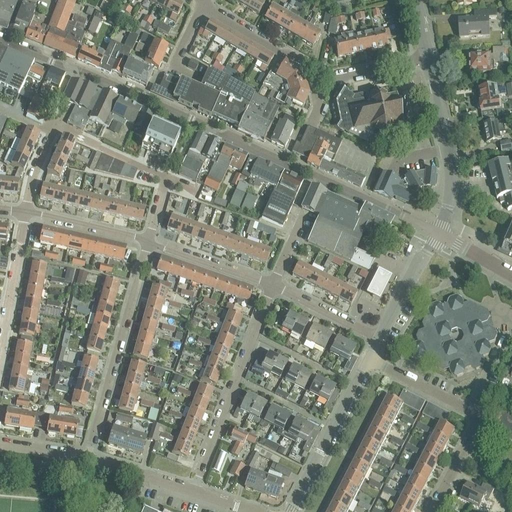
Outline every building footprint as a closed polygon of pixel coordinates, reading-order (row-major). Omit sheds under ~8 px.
[(0,0),(0,28),(6,31),(18,0),(0,0)] [(66,27),(68,23),(76,3),(68,0),(59,0),(48,28),(41,46),(60,53),(67,36),(65,35),(68,28),(66,27)] [(153,11),(158,0),(145,0),(145,1),(150,3),(147,8),(153,11)] [(166,12),(172,1),(169,0),(158,0),(153,11),(157,13),(159,8),(166,12)] [(248,10),(252,0),(239,0),(237,3),(248,10)] [(258,16),(264,5),(255,0),(252,0),(248,10),(258,16)] [(277,27),(292,1),(292,0),(287,0),(285,5),(281,12),(272,7),(265,20),(277,27)] [(350,5),(348,0),(344,0),(332,3),(334,9),(350,5)] [(177,17),(183,7),(172,1),(166,12),(172,15),(170,19),(175,22),(177,17)] [(296,21),(288,16),(295,3),(292,1),(277,27),(289,33),(296,21)] [(111,14),(116,3),(113,2),(111,7),(110,6),(107,12),(111,14)] [(33,19),(34,16),(33,16),(36,8),(23,3),(12,29),(27,35),(32,22),(33,19)] [(126,21),(132,9),(128,7),(125,13),(122,19),(126,21)] [(91,17),(94,11),(88,8),(86,15),(91,17)] [(381,17),(379,10),(372,12),(373,18),(381,17)] [(104,23),(107,16),(97,11),(87,32),(95,35),(101,21),(104,23)] [(328,25),(331,15),(325,12),(323,24),(328,25)] [(490,38),(489,21),(497,21),(496,12),(474,14),(474,21),(459,22),(460,39),(490,38)] [(335,36),(338,25),(341,25),(340,18),(331,20),(327,34),(335,36)] [(300,40),(312,21),(308,19),(304,26),(296,21),(289,33),(300,40)] [(215,38),(221,28),(210,21),(204,32),(202,36),(206,39),(209,35),(215,38)] [(313,47),(320,35),(311,30),(315,23),(312,21),(300,40),(313,47)] [(41,46),(48,28),(32,22),(27,35),(25,39),(41,46)] [(168,35),(171,29),(160,24),(157,30),(168,35)] [(75,59),(84,35),(77,32),(78,28),(76,27),(74,30),(68,28),(65,35),(67,36),(60,53),(75,59)] [(226,44),(231,34),(221,28),(215,38),(226,44)] [(367,51),(363,30),(360,31),(361,36),(354,37),(357,53),(367,51)] [(377,49),(373,33),(366,35),(365,30),(363,30),(367,51),(377,49)] [(385,40),(390,39),(389,31),(384,32),(384,31),(373,33),(377,49),(387,47),(385,40)] [(132,52),(139,37),(130,33),(123,49),(132,52)] [(146,44),(149,37),(143,34),(140,41),(146,44)] [(236,50),(241,39),(231,34),(226,44),(236,50)] [(347,56),(343,34),(340,35),(341,40),(334,42),(337,58),(347,56)] [(357,53),(354,37),(346,39),(345,34),(343,34),(347,56),(357,53)] [(246,56),(252,46),(241,39),(236,50),(246,56)] [(162,60),(168,48),(154,42),(149,54),(162,60)] [(111,72),(120,76),(124,65),(126,66),(130,57),(132,52),(123,49),(110,43),(105,55),(103,58),(98,70),(110,75),(111,72)] [(257,62),(262,52),(252,46),(246,56),(257,62)] [(98,70),(103,58),(105,55),(91,48),(89,52),(83,49),(78,60),(98,70)] [(508,63),(508,49),(493,48),(493,55),(491,56),(491,54),(468,55),(469,75),(492,74),(492,73),(495,72),(495,64),(508,63)] [(0,87),(18,96),(25,81),(34,84),(31,90),(36,92),(40,84),(39,84),(46,70),(33,66),(34,64),(0,50),(0,87)] [(267,68),(273,58),(262,52),(257,62),(262,65),(259,70),(264,73),(267,68)] [(158,70),(162,60),(149,54),(145,64),(130,57),(154,69),(158,70)] [(152,75),(154,69),(130,57),(127,63),(152,75)] [(195,72),(198,65),(191,61),(188,68),(195,72)] [(227,74),(233,64),(229,62),(223,71),(227,74)] [(304,82),(301,72),(284,62),(276,78),(269,74),(262,87),(278,95),(279,95),(282,89),(304,82)] [(146,88),(152,75),(127,63),(126,66),(121,77),(146,88)] [(241,75),(244,70),(236,65),(232,71),(241,75)] [(59,87),(65,75),(51,69),(41,92),(49,95),(52,88),(56,90),(55,92),(58,93),(60,88),(59,87)] [(279,108),(257,96),(208,69),(200,90),(169,76),(167,80),(164,79),(158,93),(179,103),(178,104),(210,119),(211,117),(238,129),(237,131),(263,143),(264,140),(284,149),(293,130),(279,124),(279,125),(272,122),(279,108)] [(262,85),(267,77),(261,74),(256,82),(262,85)] [(68,86),(62,100),(75,106),(66,124),(83,132),(89,119),(103,126),(108,128),(112,121),(124,127),(126,122),(133,125),(140,111),(141,109),(103,91),(102,93),(84,85),(84,87),(71,81),(68,86)] [(309,96),(304,82),(282,89),(279,95),(278,95),(275,101),(289,109),(292,104),(303,109),(309,96)] [(403,124),(397,94),(386,96),(375,89),(368,99),(362,95),(353,97),(347,93),(348,92),(340,86),(329,102),(334,122),(331,126),(340,132),(341,131),(348,135),(350,132),(354,134),(355,132),(360,131),(360,134),(374,131),(385,138),(393,127),(403,124)] [(500,111),(498,97),(506,96),(505,90),(497,91),(497,88),(480,90),(481,103),(480,103),(481,113),(500,111)] [(43,122),(50,107),(33,100),(27,115),(43,122)] [(141,137),(149,121),(152,116),(142,111),(132,133),(141,137)] [(505,133),(504,126),(511,123),(511,117),(502,119),(503,121),(484,125),(488,144),(501,141),(499,134),(505,133)] [(283,119),(281,124),(293,129),(295,125),(283,119)] [(176,144),(180,135),(153,123),(141,148),(142,148),(147,151),(168,160),(176,144)] [(333,163),(337,154),(341,143),(317,132),(314,130),(308,128),(300,145),(296,143),(291,153),(308,161),(307,164),(361,188),(365,179),(341,168),(332,164),(333,163)] [(34,147),(39,135),(27,130),(22,142),(34,147)] [(16,137),(4,131),(2,136),(14,141),(16,137)] [(212,163),(220,143),(208,138),(207,140),(197,135),(178,176),(196,183),(206,160),(212,163)] [(69,155),(75,143),(62,138),(57,150),(69,155)] [(511,151),(511,145),(511,141),(500,143),(502,154),(511,151)] [(29,159),(34,147),(22,142),(16,154),(29,159)] [(217,193),(229,166),(241,171),(248,156),(225,145),(206,188),(217,193)] [(87,166),(93,151),(87,149),(83,159),(77,156),(75,161),(87,166)] [(64,167),(69,155),(57,150),(52,162),(64,167)] [(95,171),(101,155),(102,155),(97,152),(90,169),(95,171)] [(23,171),(29,159),(16,154),(11,166),(19,169),(13,182),(5,181),(4,194),(17,196),(18,182),(23,171)] [(101,173),(107,158),(101,155),(95,171),(101,173)] [(275,188),(283,171),(258,160),(257,161),(249,157),(239,182),(243,184),(246,178),(252,181),(250,185),(260,190),(263,184),(267,186),(268,185),(275,188)] [(511,176),(509,163),(511,162),(511,157),(508,158),(508,162),(489,167),(497,200),(499,200),(501,205),(505,204),(507,212),(511,210),(511,176)] [(107,174),(113,160),(107,158),(101,173),(107,174)] [(114,176),(119,163),(113,160),(107,174),(114,176)] [(59,179),(64,167),(52,162),(47,174),(52,176),(59,179)] [(120,177),(125,165),(119,163),(114,176),(120,177)] [(127,179),(131,168),(125,165),(120,177),(127,179)] [(133,180),(137,170),(131,168),(127,179),(133,180)] [(421,187),(421,186),(424,185),(424,187),(433,188),(434,186),(435,186),(437,176),(435,176),(435,172),(425,170),(425,171),(422,171),(420,172),(419,172),(416,172),(414,173),(413,172),(405,177),(405,178),(404,179),(403,180),(402,181),(401,182),(399,181),(400,180),(382,172),(373,192),(391,200),(393,196),(396,198),(395,199),(405,204),(405,202),(407,203),(411,194),(410,193),(412,191),(413,192),(421,187)] [(296,195),(303,181),(283,171),(275,188),(269,200),(270,201),(290,209),(293,203),(292,202),(295,194),(296,195)] [(53,203),(57,190),(48,188),(52,176),(47,174),(42,187),(39,200),(53,203)] [(236,188),(241,176),(236,174),(231,185),(236,188)] [(238,184),(236,191),(245,195),(248,188),(238,184)] [(152,196),(154,188),(137,185),(136,191),(144,193),(142,199),(147,200),(148,195),(152,196)] [(383,239),(391,222),(363,209),(362,210),(325,193),(311,186),(301,208),(319,217),(308,242),(350,262),(369,270),(374,259),(356,250),(364,230),(383,239)] [(65,206),(68,192),(57,190),(53,203),(65,206)] [(235,191),(229,206),(238,209),(245,195),(235,191)] [(78,208),(81,195),(68,192),(65,206),(78,208)] [(91,211),(93,198),(81,195),(78,208),(91,211)] [(247,195),(242,209),(251,213),(256,199),(247,195)] [(103,214),(106,201),(93,198),(91,211),(103,214)] [(225,209),(227,203),(216,199),(213,205),(225,209)] [(116,217),(119,204),(106,201),(103,214),(116,217)] [(282,228),(290,209),(270,201),(262,219),(282,228)] [(129,220),(132,207),(119,204),(116,217),(129,220)] [(145,221),(148,211),(132,207),(129,220),(142,223),(142,220),(145,221)] [(179,235),(184,222),(171,218),(167,231),(179,235)] [(196,226),(184,222),(179,235),(192,240),(196,226)] [(511,223),(499,251),(511,256),(511,223)] [(263,233),(265,227),(255,224),(253,230),(251,234),(262,237),(263,233)] [(204,244),(209,231),(196,226),(192,240),(204,244)] [(273,236),(275,231),(265,227),(263,233),(271,236),(269,242),(273,244),(276,237),(273,236)] [(53,247),(56,232),(42,229),(39,244),(53,247)] [(221,235),(209,231),(204,244),(216,248),(221,235)] [(67,250),(70,236),(56,232),(53,247),(67,250)] [(233,239),(221,235),(216,248),(229,252),(233,239)] [(81,253),(84,239),(70,236),(67,250),(81,253)] [(95,257),(98,242),(84,239),(81,253),(95,257)] [(246,243),(233,239),(229,252),(241,256),(246,243)] [(108,260),(112,245),(98,242),(95,257),(108,260)] [(254,261),(258,248),(246,243),(241,256),(254,261)] [(122,263),(126,249),(112,245),(108,260),(122,263)] [(266,265),(271,252),(258,248),(254,261),(266,265)] [(71,265),(78,267),(79,260),(73,259),(71,265)] [(168,276),(173,262),(161,259),(160,263),(157,271),(157,272),(168,276)] [(330,275),(336,277),(342,263),(336,260),(330,275)] [(180,280),(184,266),(173,262),(168,276),(180,280)] [(310,270),(299,264),(292,276),(304,282),(310,270)] [(44,280),(46,268),(32,265),(30,277),(44,280)] [(191,284),(196,270),(184,266),(180,280),(191,284)] [(202,288),(207,274),(196,270),(191,284),(202,288)] [(322,276),(310,270),(304,282),(316,288),(322,276)] [(362,270),(360,276),(366,278),(369,273),(362,270)] [(393,279),(378,272),(366,297),(380,304),(393,279)] [(214,291),(219,278),(207,274),(202,288),(214,291)] [(334,282),(322,276),(316,288),(327,294),(334,282)] [(42,291),(44,280),(30,277),(28,289),(42,291)] [(225,295),(230,282),(219,278),(214,291),(225,295)] [(116,296),(119,285),(106,281),(103,292),(116,296)] [(236,299),(241,286),(230,282),(225,295),(236,299)] [(339,300),(345,288),(334,282),(327,294),(339,300)] [(253,307),(257,296),(251,294),(253,290),(241,286),(236,299),(248,303),(247,305),(253,307)] [(163,303),(166,291),(153,288),(149,300),(163,303)] [(351,306),(357,294),(345,288),(339,300),(351,306)] [(39,303),(42,291),(28,289),(26,301),(39,303)] [(113,308),(116,297),(116,296),(103,292),(99,305),(113,308)] [(485,363),(483,358),(488,356),(491,350),(489,345),(494,343),(497,337),(496,336),(495,332),(490,329),(489,329),(487,324),(488,323),(490,318),(490,317),(491,316),(490,313),(489,314),(488,312),(469,303),(465,305),(465,306),(464,306),(462,300),(456,298),(450,300),(448,305),(442,307),(436,305),(431,306),(428,312),(430,318),(425,320),(422,325),(424,331),(419,333),(416,338),(418,344),(412,346),(410,351),(412,357),(417,359),(423,357),(425,363),(431,366),(436,364),(438,369),(444,372),(449,370),(451,375),(457,378),(463,376),(465,371),(471,369),(476,371),(482,369),(485,363)] [(159,315),(163,303),(149,300),(146,311),(159,315)] [(37,315),(39,303),(26,301),(23,313),(37,315)] [(216,305),(216,304),(210,301),(208,306),(209,306),(208,309),(213,311),(214,308),(215,308),(216,305)] [(110,320),(113,308),(99,305),(96,316),(110,320)] [(240,315),(242,310),(233,307),(231,312),(240,315)] [(156,327),(159,315),(146,311),(143,323),(156,327)] [(35,327),(37,315),(23,313),(21,324),(35,327)] [(237,330),(242,318),(229,313),(224,324),(237,330)] [(291,334),(298,319),(289,314),(288,316),(282,313),(275,326),(282,329),(281,330),(291,334)] [(107,331),(110,320),(96,316),(93,328),(107,331)] [(193,319),(191,324),(191,325),(197,327),(200,321),(193,319)] [(308,331),(305,329),(308,324),(298,319),(291,334),(303,340),(308,331)] [(153,338),(156,327),(143,323),(140,334),(153,338)] [(33,339),(35,327),(21,324),(19,337),(33,339)] [(233,341),(237,330),(224,324),(220,336),(233,341)] [(315,346),(322,331),(313,327),(310,332),(308,331),(303,340),(315,346)] [(103,343),(106,331),(107,331),(93,328),(90,339),(103,343)] [(328,342),(331,336),(322,331),(315,346),(324,351),(324,350),(327,351),(331,343),(328,342)] [(175,339),(181,341),(183,335),(176,333),(175,339)] [(157,339),(153,338),(140,334),(136,346),(150,350),(150,349),(151,344),(155,345),(157,339)] [(229,352),(233,341),(220,336),(215,347),(229,352)] [(100,355),(103,344),(103,343),(90,339),(86,351),(100,355)] [(339,359),(346,344),(337,339),(334,345),(331,343),(327,351),(330,353),(329,354),(339,359)] [(29,359),(32,347),(18,344),(15,356),(29,359)] [(351,356),(355,348),(346,344),(339,359),(348,363),(351,356)] [(147,361),(150,350),(136,346),(133,358),(147,361)] [(224,363),(229,352),(215,347),(211,358),(224,363)] [(270,374),(278,359),(277,359),(268,355),(268,356),(267,355),(265,358),(264,360),(258,357),(251,371),(262,377),(265,372),(270,374)] [(27,371),(29,359),(15,356),(13,368),(27,371)] [(348,363),(344,370),(350,373),(357,359),(351,356),(348,363)] [(94,374),(98,363),(84,359),(82,358),(80,363),(83,364),(81,371),(94,374)] [(220,375),(224,363),(211,358),(206,369),(220,375)] [(287,371),(284,370),(287,364),(278,359),(270,374),(282,380),(287,371)] [(58,363),(56,371),(63,373),(64,368),(61,368),(62,365),(58,363)] [(142,379),(145,367),(131,363),(128,375),(142,379)] [(294,386),(301,372),(302,371),(293,367),(290,373),(287,371),(282,380),(294,386)] [(25,383),(27,371),(13,368),(11,380),(25,383)] [(215,386),(220,375),(206,369),(202,381),(215,386)] [(91,386),(94,374),(81,371),(78,383),(91,386)] [(311,383),(308,382),(311,376),(302,371),(301,372),(294,386),(306,392),(311,383)] [(138,391),(142,379),(128,375),(125,387),(138,391)] [(175,375),(172,381),(179,384),(182,378),(175,375)] [(318,398),(325,384),(317,379),(314,384),(311,383),(306,392),(318,398)] [(23,395),(25,383),(11,380),(9,392),(23,395)] [(54,380),(53,384),(52,387),(52,388),(54,389),(54,390),(61,392),(62,388),(56,386),(57,381),(54,380)] [(88,398),(91,386),(78,383),(74,394),(88,398)] [(329,413),(339,393),(334,391),(335,389),(325,384),(318,398),(327,403),(323,410),(329,413)] [(209,403),(213,392),(200,386),(195,398),(209,403)] [(135,402),(138,391),(125,387),(122,399),(135,402)] [(402,405),(408,394),(403,392),(397,402),(402,405)] [(85,410),(88,398),(74,394),(71,406),(85,410)] [(408,408),(414,397),(408,394),(402,405),(403,405),(408,408)] [(249,415),(257,400),(247,395),(240,409),(238,408),(233,416),(236,418),(239,414),(242,416),(244,413),(249,415)] [(402,405),(397,402),(388,397),(383,408),(398,416),(403,405),(402,405)] [(414,411),(419,400),(414,397),(408,408),(414,411)] [(204,414),(208,404),(209,403),(195,398),(195,399),(193,404),(189,403),(187,407),(191,409),(204,414)] [(132,414),(135,402),(122,399),(119,410),(132,414)] [(258,420),(266,405),(257,400),(249,415),(254,418),(252,421),(259,425),(261,421),(258,420)] [(419,413),(425,403),(419,400),(414,411),(419,413)] [(428,418),(433,407),(428,404),(422,415),(428,418)] [(433,421),(439,410),(433,407),(428,418),(433,421)] [(273,428),(281,413),(271,408),(264,423),(261,421),(259,425),(264,428),(267,427),(268,425),(273,428)] [(392,427),(398,417),(398,416),(383,408),(377,419),(392,427)] [(150,409),(147,420),(155,422),(158,411),(150,409)] [(200,425),(204,415),(204,414),(191,409),(187,420),(200,425)] [(439,424),(444,413),(439,410),(433,421),(438,423),(439,424)] [(18,429),(21,414),(6,412),(4,427),(18,429)] [(283,438),(290,424),(287,423),(290,417),(281,413),(273,427),(279,430),(278,432),(276,434),(283,438)] [(444,426),(450,416),(444,413),(439,424),(444,426)] [(511,417),(500,413),(490,435),(511,444),(511,417)] [(40,428),(43,415),(36,414),(35,417),(21,414),(18,429),(32,431),(33,427),(40,428)] [(61,436),(64,421),(49,418),(50,416),(43,415),(40,428),(47,429),(47,434),(61,436)] [(130,425),(132,420),(117,416),(116,421),(130,425)] [(387,438),(392,427),(377,419),(372,430),(387,438)] [(195,437),(200,426),(200,425),(187,420),(182,432),(195,437)] [(297,440),(304,425),(295,420),(293,426),(290,424),(283,438),(290,441),(292,437),(297,440)] [(77,423),(64,421),(61,436),(75,439),(77,423)] [(444,426),(439,424),(438,423),(433,434),(448,442),(454,431),(444,426)] [(154,442),(157,433),(159,427),(157,426),(153,425),(149,440),(154,442)] [(308,454),(318,434),(313,432),(314,430),(304,425),(297,440),(306,445),(302,452),(308,454)] [(124,449),(129,434),(113,429),(108,446),(117,448),(117,447),(124,449)] [(243,446),(245,442),(254,445),(254,444),(255,441),(256,439),(253,437),(248,435),(248,437),(234,430),(230,440),(236,443),(231,454),(238,457),(243,446)] [(381,448),(387,438),(372,430),(366,440),(381,448)] [(191,448),(195,437),(182,432),(178,443),(191,448)] [(141,455),(145,439),(129,434),(124,449),(132,452),(132,453),(141,455)] [(443,453),(448,442),(433,434),(427,445),(443,453)] [(278,446),(267,440),(264,446),(276,452),(278,446)] [(376,459),(381,448),(366,440),(361,451),(376,459)] [(186,459),(191,448),(178,443),(173,454),(186,459)] [(437,464),(443,453),(427,445),(422,456),(437,464)] [(370,470),(376,459),(361,451),(355,462),(370,470)] [(218,452),(211,470),(219,473),(226,455),(218,452)] [(251,470),(259,456),(253,453),(246,467),(251,470)] [(176,463),(178,458),(168,455),(166,459),(176,463)] [(432,474),(437,464),(422,456),(416,466),(432,474)] [(239,479),(245,467),(236,462),(230,474),(239,479)] [(365,481),(370,470),(355,462),(350,473),(365,481)] [(289,478),(292,472),(273,463),(270,469),(289,478)] [(426,485),(432,474),(416,466),(411,477),(426,485)] [(260,494),(266,478),(250,472),(244,489),(260,494)] [(359,491),(365,481),(350,473),(344,484),(359,491)] [(421,496),(426,485),(411,477),(405,488),(421,496)] [(276,500),(282,484),(266,478),(260,494),(276,500)] [(354,502),(359,491),(344,484),(339,494),(354,502)] [(488,502),(494,490),(483,484),(480,491),(467,484),(459,498),(479,508),(483,499),(488,502)] [(415,507),(421,496),(405,488),(400,499),(415,507)] [(346,511),(348,511),(354,502),(339,494),(333,505),(346,511)] [(399,511),(412,511),(415,507),(400,499),(394,510),(399,511)]
